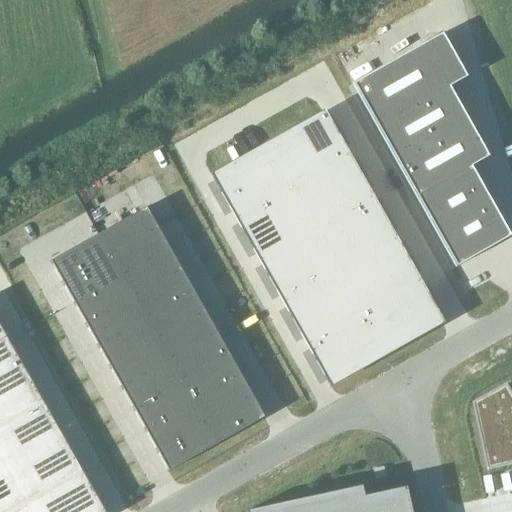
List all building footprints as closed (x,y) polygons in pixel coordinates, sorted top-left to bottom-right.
[(442,34),(353,85),(377,128),(397,163),(417,198),(456,267),(491,248),(492,248),(491,247),(510,237),(500,219),(500,218),(499,218),(471,167),(488,158),(468,123),(449,88),(466,78),(442,34)] [(267,144),(211,176),(235,218),(259,260),(283,302),(306,344),(330,387),(386,355),(442,324),(418,282),(394,239),(370,197),(347,155),(323,113),(267,144)] [(98,235),(50,262),(62,284),(74,304),(85,325),(97,346),(109,367),(121,388),(132,409),(144,430),(156,451),(168,472),(216,445),(264,418),(252,397),(241,376),(229,355),(217,334),(205,313),(193,292),(182,271),(170,250),(158,229),(146,208),(98,235)] [(109,511),(0,313),(0,511),(109,511)] [(511,389),(509,384),(475,404),(490,469),(511,464),(511,389)] [(410,511),(405,488),(363,497),(361,487),(246,511),(245,511),(410,511)]
